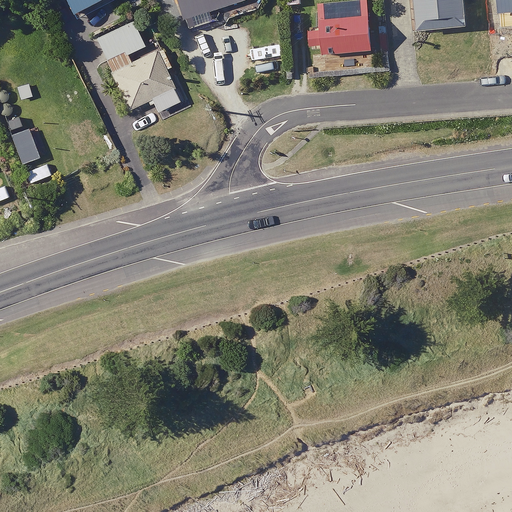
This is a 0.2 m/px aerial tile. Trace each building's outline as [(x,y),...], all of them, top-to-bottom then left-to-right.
[(111,0),(62,0),(73,20),(111,0)] [(173,0),(180,20),(243,0),(173,0)] [(309,49),(321,49),(322,56),(371,54),(368,0),(333,0),(319,1),(320,30),(308,30),(309,49)] [(464,28),(461,0),(410,0),(414,33),(464,28)] [(511,0),(497,0),(497,13),(502,13),(502,23),(511,23),(511,0)] [(178,103),(165,73),(170,71),(158,45),(145,51),(135,29),(131,21),(93,38),(126,111),(148,101),(154,113),(178,103)] [(36,157),(25,131),(10,137),(21,163),(36,157)] [(49,177),(44,163),(24,171),(29,184),(49,177)]
